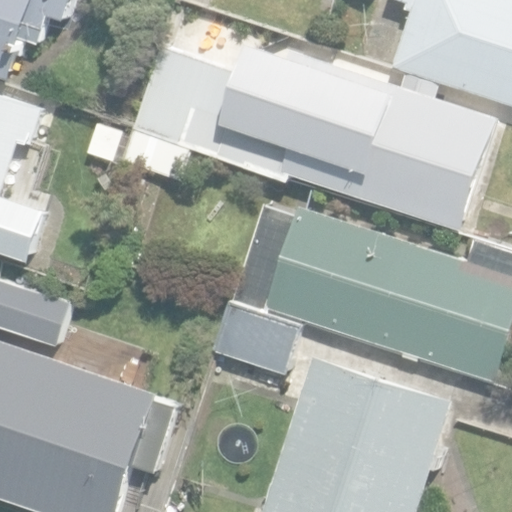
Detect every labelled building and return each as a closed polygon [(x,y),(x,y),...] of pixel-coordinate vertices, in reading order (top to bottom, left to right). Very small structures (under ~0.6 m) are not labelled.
[(0,0),(0,70),(21,77),(33,38),(45,42),(50,26),(52,26),(56,12),(72,17),(77,0),(0,0)] [(402,65),(511,100),(511,0),(415,0),(414,5),(420,8),(402,65)] [(299,50),(262,38),(251,71),(166,44),(139,128),(294,177),(296,170),(470,226),(507,113),(442,92),(446,81),(413,71),(409,82),(300,47),(299,50)] [(0,245),(37,258),(54,207),(9,193),(27,137),(41,142),(53,104),(0,86),(0,245)] [(93,153),(127,164),(139,124),(106,114),(105,113),(93,153)] [(142,135),(135,162),(192,179),(199,152),(142,135)] [(303,212),(270,202),(240,296),(503,378),(511,348),(511,247),(479,237),(473,257),(305,204),(303,212)] [(0,322),(64,343),(78,300),(0,274),(0,322)] [(221,347),(292,371),(308,322),(237,299),(222,346),(221,347)] [(0,491),(62,511),(127,511),(168,390),(0,333),(0,491)] [(272,511),(427,511),(441,467),(445,468),(450,454),(446,453),(463,399),(322,354),(272,511)]
